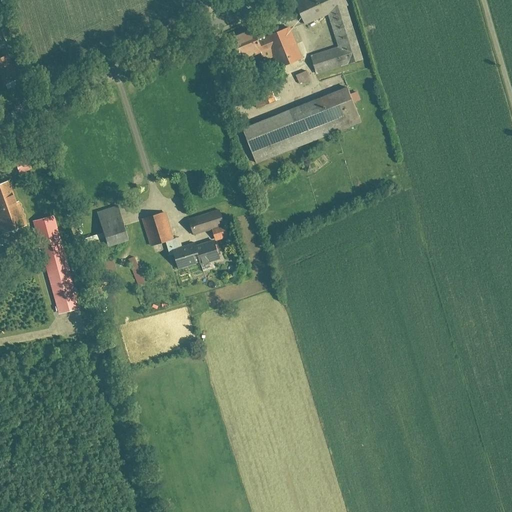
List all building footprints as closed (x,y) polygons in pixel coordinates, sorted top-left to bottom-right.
[(356,69),(355,63),(366,60),(349,3),(347,0),(300,0),(309,26),(331,18),(339,47),(314,55),(321,79),(356,69)] [(292,28),(269,37),(282,68),(305,59),(292,28)] [(236,39),(246,63),(264,56),(254,31),(236,39)] [(22,64),(15,66),(12,57),(0,61),(0,72),(5,86),(27,78),(22,64)] [(296,76),(299,84),(312,79),(309,71),(296,76)] [(247,128),(260,163),(364,122),(351,88),(247,128)] [(18,163),(21,174),(35,170),(32,158),(18,163)] [(15,181),(0,186),(0,216),(7,235),(31,227),(15,181)] [(99,213),(107,242),(131,235),(123,206),(99,213)] [(169,211),(144,219),(152,248),(178,240),(169,211)] [(192,219),(195,233),(228,226),(225,212),(192,219)] [(59,217),(37,223),(60,310),(82,305),(59,217)] [(217,240),(231,236),(229,229),(215,232),(217,240)] [(174,251),(179,268),(200,262),(201,265),(221,259),(215,241),(197,247),(196,244),(174,251)] [(140,260),(130,263),(137,285),(147,282),(140,260)]
